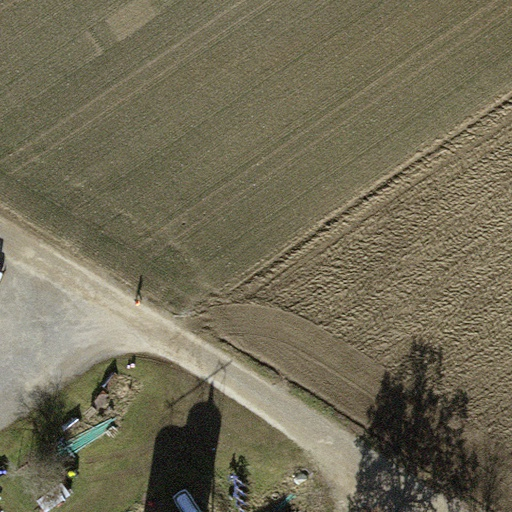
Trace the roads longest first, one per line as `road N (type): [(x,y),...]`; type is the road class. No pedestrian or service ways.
road 1 (track): [(0,230),(441,511)]
road 2 (track): [(149,323),(0,424)]
